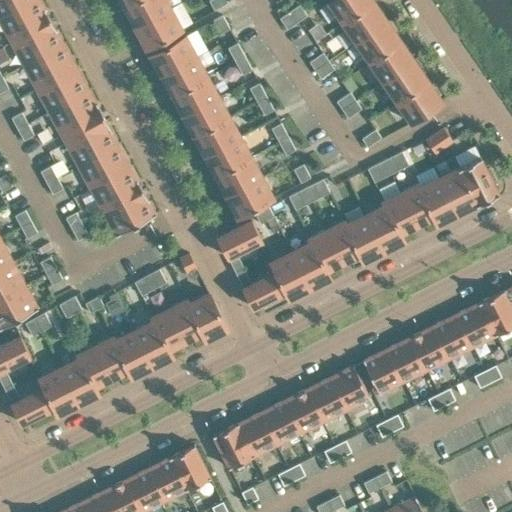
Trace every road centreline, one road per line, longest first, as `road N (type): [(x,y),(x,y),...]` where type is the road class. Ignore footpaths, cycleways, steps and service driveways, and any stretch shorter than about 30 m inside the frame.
road 1 (residential): [(256,346),(68,0)]
road 2 (residential): [(511,216),(256,346)]
road 3 (residential): [(270,373),(511,250)]
road 4 (residential): [(36,491),(270,373)]
road 5 (residential): [(256,346),(21,460)]
road 6 (residential): [(416,0),(511,139)]
